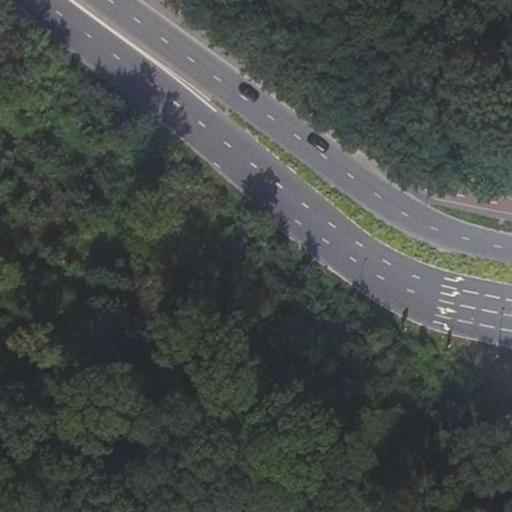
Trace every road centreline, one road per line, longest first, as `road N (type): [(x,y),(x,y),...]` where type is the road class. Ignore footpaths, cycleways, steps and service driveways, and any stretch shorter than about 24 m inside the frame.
road 1 (primary): [(35,0),(352,253),(438,301),(511,318)]
road 2 (primary): [(511,249),(401,212),(113,0)]
